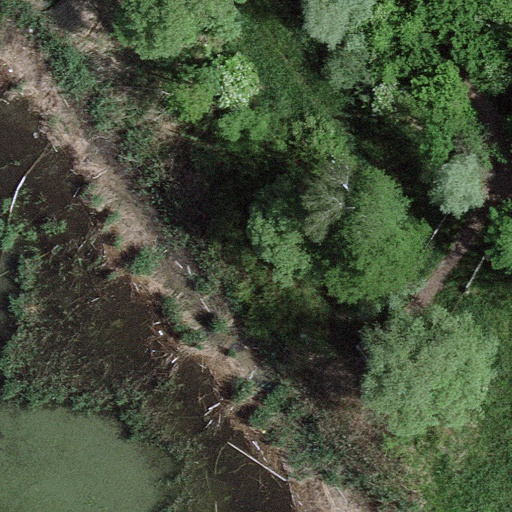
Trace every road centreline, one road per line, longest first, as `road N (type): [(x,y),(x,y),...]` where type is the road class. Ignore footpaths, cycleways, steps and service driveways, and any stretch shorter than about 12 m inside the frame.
road 1 (track): [(511,158),(403,0)]
road 2 (track): [(388,329),(511,187)]
